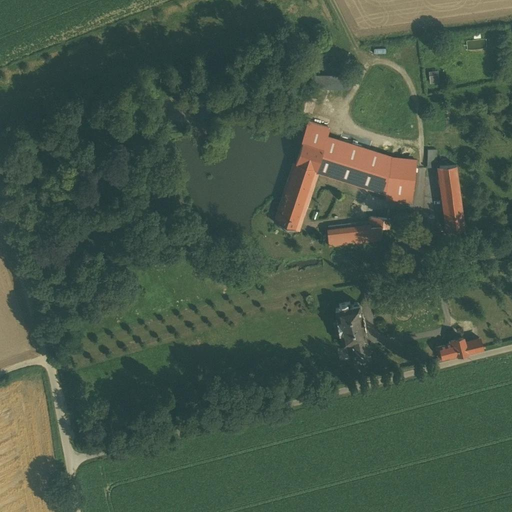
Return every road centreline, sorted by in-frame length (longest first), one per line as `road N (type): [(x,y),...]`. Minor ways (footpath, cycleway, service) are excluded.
road 1 (track): [(48,362),(414,262),(511,250)]
road 2 (unclassified): [(68,462),(511,347)]
road 3 (track): [(414,262),(421,145),(409,78),(392,63),(369,60),(344,114),(364,134),(392,142)]
road 4 (unclassified): [(0,218),(48,362),(68,462)]
